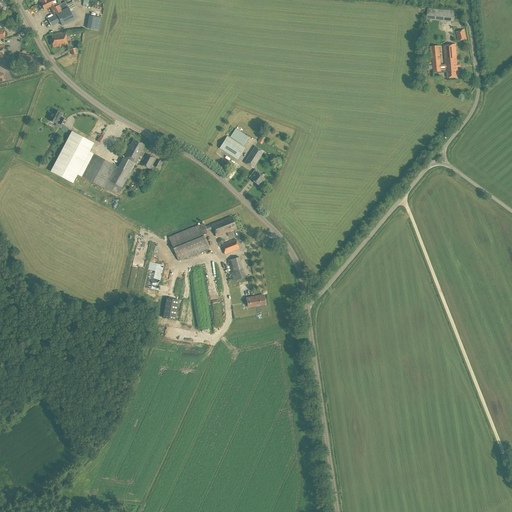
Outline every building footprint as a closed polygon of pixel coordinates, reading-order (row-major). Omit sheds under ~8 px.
[(54,5),(51,0),(46,0),(45,1),(41,3),(44,10),(50,7),(54,15),(56,14),(57,15),(48,19),(51,26),(60,22),(62,26),(74,20),(65,2),(61,4),(59,2),(54,5)] [(454,21),(455,11),(428,8),(426,18),(454,21)] [(458,42),(467,39),(464,29),(456,32),(458,42)] [(53,47),(68,45),(66,33),(51,35),(53,47)] [(458,70),(456,55),(456,49),(455,44),(443,45),(445,64),(441,65),(439,46),(430,47),(431,55),(432,55),(433,73),(447,71),(447,78),(457,78),(457,75),(459,74),(458,70)] [(30,65),(32,57),(19,54),(17,62),(30,65)] [(59,117),(61,113),(54,110),(52,114),(51,113),(49,116),(50,117),(49,119),(51,120),(50,121),(54,123),(54,122),(56,123),(57,122),(59,123),(58,123),(63,126),(66,120),(61,117),(61,118),(59,117)] [(243,146),(249,137),(236,129),(230,137),(243,146)] [(119,167),(116,166),(93,154),(89,152),(94,143),(72,131),(50,172),(65,179),(73,183),(77,175),(82,177),(104,188),(105,186),(119,194),(122,188),(127,179),(129,179),(133,171),(131,170),(135,163),(134,163),(135,161),(136,161),(141,152),(145,145),(133,139),(130,146),(125,156),(124,158),(124,157),(119,167)] [(237,160),(245,148),(227,136),(220,148),(237,160)] [(253,168),(264,152),(255,147),(245,163),(253,168)] [(149,169),(155,158),(146,154),(141,164),(149,169)] [(160,169),(160,168),(164,163),(158,160),(155,167),(160,169)] [(254,182),(259,175),(259,174),(260,173),(255,169),(249,177),(253,181),(254,182)] [(259,175),(254,182),(259,186),(264,179),(259,175)] [(133,194),(139,190),(135,185),(130,190),(133,194)] [(194,200),(159,214),(178,261),(208,248),(203,235),(208,233),(207,231),(213,229),(216,236),(236,228),(231,217),(205,227),(194,200)] [(225,254),(239,249),(235,239),(221,245),(225,254)] [(229,264),(233,281),(245,278),(240,257),(228,260),(228,261),(227,262),(228,264),(229,264)] [(158,290),(164,265),(150,262),(144,287),(158,290)] [(248,308),(265,305),(263,295),(247,298),(248,308)] [(175,321),(178,300),(166,298),(162,318),(175,321)]
